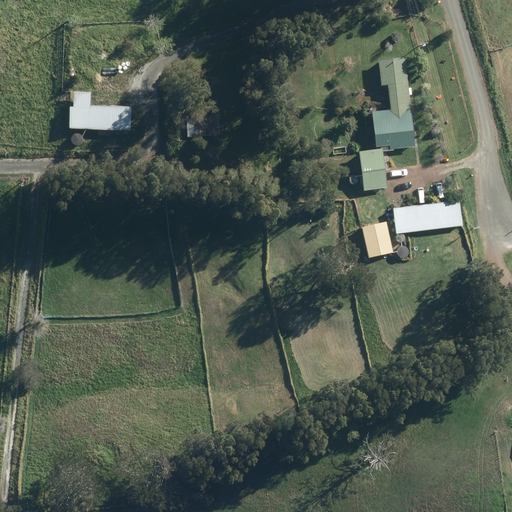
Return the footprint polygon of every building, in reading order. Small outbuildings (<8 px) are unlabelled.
[(359,3),(362,24),(383,21),(380,0),(359,3)] [(368,149),(359,150),(363,191),(389,188),(384,151),(415,148),(405,57),(378,60),(380,85),(388,84),(391,109),(364,112),(368,149)] [(130,130),(131,107),(90,106),(91,91),(72,91),(71,129),(130,130)] [(188,112),(188,137),(220,137),(220,112),(188,112)] [(460,201),(394,209),(397,233),(463,226),(460,201)] [(387,223),(363,227),(368,259),(393,254),(387,223)]
